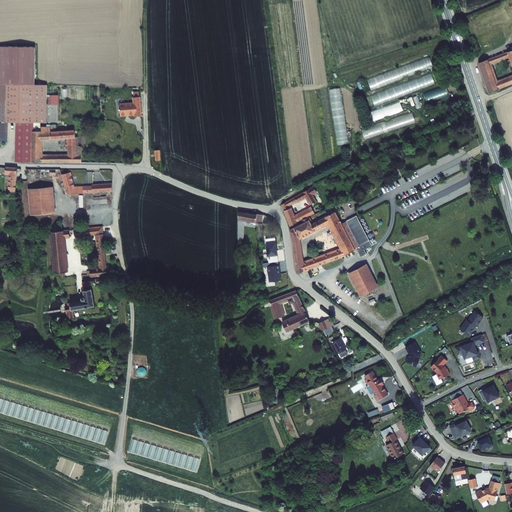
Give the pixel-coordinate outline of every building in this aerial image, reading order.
[(511,51),(478,63),(489,93),(511,84),(511,51)] [(430,58),(367,76),(370,87),(433,69),(430,58)] [(432,74),(370,93),(374,103),(435,84),(432,74)] [(47,127),(47,85),(0,84),(0,122),(6,122),(17,122),(17,162),(62,163),(62,156),(42,156),(42,141),(41,127),(47,127)] [(423,92),(427,103),(448,95),(444,85),(423,92)] [(61,91),(48,91),(48,118),(62,118),(61,91)] [(134,103),(119,104),(120,116),(135,115),(135,117),(142,116),(140,97),(134,97),(134,103)] [(400,101),(369,111),(372,121),(403,110),(400,101)] [(337,143),(347,143),(346,121),(336,121),(337,143)] [(52,127),(50,127),(50,132),(76,131),(76,129),(59,129),(58,122),(52,122),(52,127)] [(50,127),(47,127),(47,141),(68,141),(71,144),(71,156),(67,156),(67,162),(76,162),(76,131),(50,132),(50,127)] [(18,167),(6,167),(6,173),(10,174),(8,191),(16,192),(18,169),(18,167)] [(89,194),(89,187),(76,187),(73,173),(64,175),(67,187),(66,187),(67,194),(76,194),(89,194)] [(51,187),(28,189),(31,216),(54,213),(51,187)] [(283,204),(291,226),(297,223),(297,222),(315,212),(314,209),(311,211),(310,208),(294,217),(288,204),(295,203),(305,198),(309,205),(314,202),(307,189),(283,204)] [(239,210),(238,233),(245,233),(245,221),(259,223),(265,224),(266,215),(239,210)] [(329,223),(339,218),(335,211),(312,223),(310,219),(290,230),(293,245),(296,267),(298,274),(348,253),(355,249),(356,251),(361,247),(360,245),(360,244),(347,220),(342,223),(341,222),(331,228),(332,230),(330,231),(331,234),(332,233),(334,236),(333,238),(335,242),(337,242),(339,241),(342,247),(304,263),(300,239),(329,223)] [(339,218),(329,223),(331,228),(341,222),(339,218)] [(102,227),(74,230),(75,236),(97,234),(100,267),(90,268),(90,270),(90,275),(90,277),(107,275),(102,227)] [(69,230),(51,232),(55,273),(62,272),(65,272),(68,272),(65,238),(70,238),(69,230)] [(268,257),(278,255),(276,243),(266,244),(268,257)] [(348,273),(357,290),(374,281),(366,264),(348,273)] [(269,283),(282,281),(280,266),(267,267),(269,283)] [(90,281),(82,282),(85,297),(83,298),(82,299),(81,301),(66,303),(67,306),(65,306),(66,313),(67,313),(68,318),(73,318),(72,310),(94,306),(90,281)] [(374,281),(357,290),(360,296),(377,286),(374,281)] [(283,332),(309,322),(297,290),(275,298),(277,303),(273,305),(283,332)] [(484,313),(476,308),(469,318),(477,323),(478,324),(481,320),(480,320),(484,313)] [(469,318),(468,317),(462,327),(470,332),(474,326),(475,326),(477,323),(469,318)] [(325,321),(328,329),(335,326),(331,318),(325,321)] [(319,323),(322,331),(323,331),(328,329),(325,321),(319,323)] [(429,333),(438,330),(436,325),(428,327),(429,333)] [(485,340),(483,332),(473,335),(474,340),(457,345),(459,351),(463,349),(465,355),(473,353),(474,357),(480,355),(479,349),(477,349),(475,342),(485,340)] [(423,349),(416,339),(407,344),(411,350),(412,351),(411,354),(409,353),(408,359),(414,360),(414,359),(420,360),(423,349)] [(341,340),(334,344),(339,354),(346,350),(341,340)] [(450,357),(444,352),(433,363),(439,369),(439,370),(438,370),(442,376),(447,373),(452,370),(449,365),(448,365),(447,363),(446,361),(450,357)] [(145,376),(146,374),(146,372),(146,370),(145,368),(143,367),(141,367),(139,368),(137,369),(136,371),(136,373),(138,376),(140,377),(143,377),(145,376)] [(384,382),(380,377),(370,383),(376,393),(375,394),(378,399),(388,393),(386,390),(386,389),(382,383),(384,382)] [(502,394),(496,383),(489,387),(488,385),(481,389),(486,399),(489,397),(492,402),(498,397),(498,396),(502,394)] [(469,397),(466,391),(455,397),(455,398),(454,399),(457,404),(459,403),(462,410),(468,407),(468,408),(477,404),(474,398),(470,400),(468,398),(469,397)] [(90,425),(93,412),(32,395),(29,407),(47,412),(53,414),(78,421),(90,425)] [(108,431),(0,398),(0,413),(103,445),(108,431)] [(396,406),(394,401),(381,407),(383,412),(396,406)] [(104,421),(106,416),(94,413),(91,425),(96,427),(97,422),(98,422),(99,419),(104,421)] [(475,428),(470,418),(461,422),(460,420),(454,423),(459,435),(475,428)] [(387,446),(397,459),(406,452),(397,440),(398,439),(394,433),(386,438),(390,444),(387,446)] [(496,443),(492,434),(480,439),(483,445),(485,444),(486,446),(490,444),(490,446),(496,443)] [(201,459),(132,439),(128,453),(197,473),(201,459)] [(448,462),(440,455),(433,464),(440,471),(448,462)] [(470,484),(468,474),(467,468),(455,470),(458,486),(470,484)] [(477,479),(470,481),(472,490),(479,488),(477,479)] [(437,486),(429,480),(423,487),(430,494),(431,493),(437,486)] [(496,495),(498,495),(499,490),(498,490),(499,486),(500,487),(501,482),(492,480),(490,489),(488,488),(484,491),(483,490),(477,494),(481,499),(482,498),(485,503),(491,499),(495,500),(496,495)] [(430,503),(437,506),(440,497),(431,493),(430,494),(425,500),(429,501),(429,502),(430,503)]
